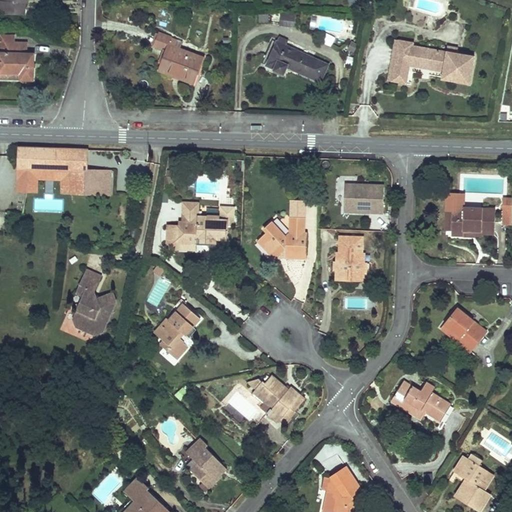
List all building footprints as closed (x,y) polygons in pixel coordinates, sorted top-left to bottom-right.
[(0,0),(0,12),(25,14),(25,0),(0,0)] [(282,16),(281,26),(296,27),(297,17),(282,16)] [(179,78),(194,84),(204,58),(170,44),(173,37),(160,32),(155,46),(167,50),(161,66),(181,74),(179,78)] [(327,34),(323,43),(332,46),(335,37),(327,34)] [(22,73),(22,80),(35,80),(35,54),(27,54),(28,43),(15,43),(15,36),(2,35),(2,41),(2,53),(1,55),(1,72),(22,73)] [(288,41),(280,37),(278,42),(286,46),(288,41)] [(278,42),(274,40),(263,64),(275,69),(275,71),(284,75),(288,66),(298,70),(297,71),(321,82),(329,65),(286,46),(278,42)] [(399,41),(394,40),(387,81),(391,82),(399,41)] [(469,85),(474,57),(457,54),(446,53),(413,47),(413,44),(399,41),(391,82),(406,85),(409,67),(410,61),(443,67),(443,73),(441,81),(469,85)] [(355,44),(350,50),(354,53),(359,47),(355,44)] [(1,72),(1,55),(0,55),(0,79),(22,80),(22,73),(1,72)] [(410,61),(409,67),(443,73),(443,67),(410,61)] [(181,74),(161,66),(159,70),(179,78),(181,74)] [(88,151),(20,148),(19,168),(56,171),(73,171),(71,194),(86,195),(110,197),(111,171),(87,170),(88,151)] [(56,171),(19,168),(19,178),(56,180),(56,171)] [(63,180),(63,194),(71,194),(73,171),(56,171),(56,180),(63,180)] [(165,175),(164,190),(174,191),(175,175),(165,175)] [(217,180),(197,179),(196,194),(217,195),(217,180)] [(384,185),(345,184),(344,208),(361,209),(361,212),(383,213),(384,185)] [(502,225),(511,225),(511,197),(503,197),(502,225)] [(304,233),(305,201),(292,200),(291,233),(287,237),(273,222),(265,229),(268,233),(258,241),(276,260),(279,257),(282,254),(307,255),(308,234),(304,233)] [(198,217),(199,203),(183,203),(183,223),(186,223),(186,219),(198,219),(198,217)] [(219,204),(219,220),(228,221),(228,225),(234,225),(236,205),(219,204)] [(494,233),(496,209),(453,208),(453,212),(452,230),(452,235),(464,235),(464,230),(482,231),(482,233),(494,233)] [(197,239),(227,240),(228,225),(228,221),(219,220),(217,223),(209,222),(207,220),(208,218),(198,217),(198,219),(186,219),(186,223),(183,223),(179,223),(179,225),(171,225),(171,230),(168,230),(168,240),(178,241),(178,244),(197,244),(197,239)] [(362,254),(363,238),(342,237),(341,253),(339,253),(338,262),(336,262),(336,270),(338,271),(338,274),(344,281),(346,281),(348,283),(353,283),(355,281),(363,281),(363,272),(367,272),(367,263),(364,263),(365,254),(362,254)] [(161,264),(156,270),(162,276),(167,270),(161,264)] [(85,297),(74,320),(77,327),(97,336),(104,333),(118,302),(114,294),(107,296),(100,299),(95,297),(97,292),(105,276),(89,269),(77,294),(85,297)] [(347,309),(367,310),(367,299),(347,298),(347,309)] [(383,299),(368,298),(368,310),(382,310),(383,299)] [(186,335),(200,319),(184,305),(170,320),(168,319),(162,326),(170,334),(164,341),(171,347),(167,351),(177,359),(188,347),(183,343),(189,337),(186,335)] [(472,352),(487,333),(457,309),(445,324),(462,338),(458,342),(472,352)] [(445,324),(441,329),(458,342),(462,338),(445,324)] [(162,326),(155,333),(164,341),(170,334),(162,326)] [(189,337),(183,343),(188,347),(194,342),(189,337)] [(164,341),(161,345),(167,351),(171,347),(164,341)] [(270,409),(267,413),(278,423),(281,420),(291,408),(295,412),(305,400),(294,391),(292,393),(289,391),(272,377),(265,385),(263,383),(257,389),(276,406),(273,409),(272,410),(270,409)] [(421,392),(404,382),(398,391),(406,396),(402,403),(420,413),(423,410),(427,412),(442,421),(451,405),(432,394),(435,389),(427,383),(421,392)] [(276,406),(257,389),(254,393),(273,409),(276,406)] [(406,396),(398,391),(392,400),(422,420),(427,412),(423,410),(420,413),(402,403),(406,396)] [(291,408),(281,420),(285,424),(295,412),(291,408)] [(209,446),(202,439),(187,454),(194,460),(199,465),(192,472),(209,489),(222,477),(221,475),(218,473),(225,467),(207,449),(209,446)] [(472,453),(468,460),(479,466),(483,460),(472,453)] [(467,479),(455,497),(480,511),(491,495),(485,491),(480,488),(489,472),(479,466),(468,460),(464,457),(460,463),(464,466),(458,474),(467,479)] [(194,460),(187,467),(192,472),(199,465),(194,460)] [(460,463),(454,471),(458,474),(464,466),(460,463)] [(225,467),(218,473),(221,475),(227,469),(225,467)] [(347,467),(331,477),(335,482),(333,483),(330,497),(326,502),(323,511),(355,511),(357,511),(358,504),(353,497),(363,490),(347,467)] [(489,472),(480,488),(485,491),(494,475),(489,472)] [(335,482),(331,477),(326,502),(330,497),(333,483),(335,482)] [(150,489),(138,478),(125,491),(133,499),(139,504),(131,511),(126,511),(124,511),(170,511),(148,491),(150,489)] [(131,511),(139,504),(133,499),(123,509),(126,511),(131,511)]
